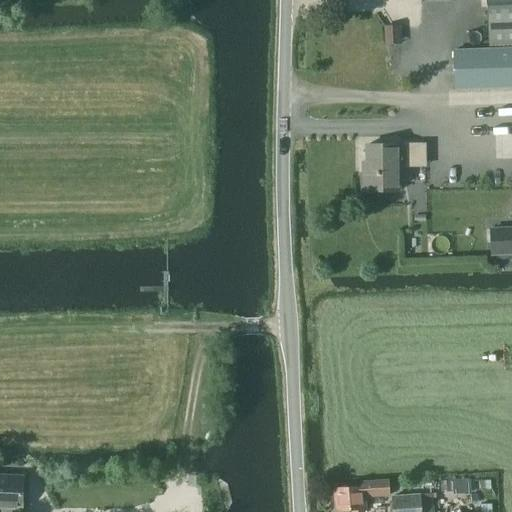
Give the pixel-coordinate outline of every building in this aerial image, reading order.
[(511,0),(487,0),(489,46),(511,45),(511,0)] [(511,86),(511,48),(456,50),(457,89),(511,86)] [(364,191),(400,190),(400,144),(368,144),(368,172),(364,172),(364,191)] [(511,252),(511,228),(491,230),(493,254),(511,252)] [(0,507),(23,508),(24,477),(0,476),(0,507)] [(362,486),(335,488),(337,510),(352,509),(351,511),(365,511),(365,508),(366,508),(365,496),(390,495),(389,480),(362,482),(362,486)] [(394,511),(432,511),(431,494),(393,496),(394,511)]
